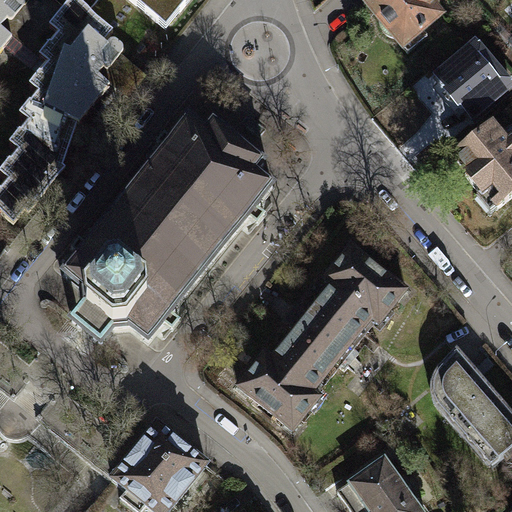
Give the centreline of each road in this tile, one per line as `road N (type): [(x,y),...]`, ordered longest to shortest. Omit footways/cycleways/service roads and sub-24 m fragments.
road 1 (residential): [(246,0),(26,274),(23,315),(34,335),(108,386),(130,390),(155,378)]
road 2 (residential): [(155,378),(348,140)]
road 3 (residential): [(348,140),(511,319)]
road 4 (residential): [(303,511),(155,378)]
road 5 (residential): [(274,0),(286,48),(348,140)]
